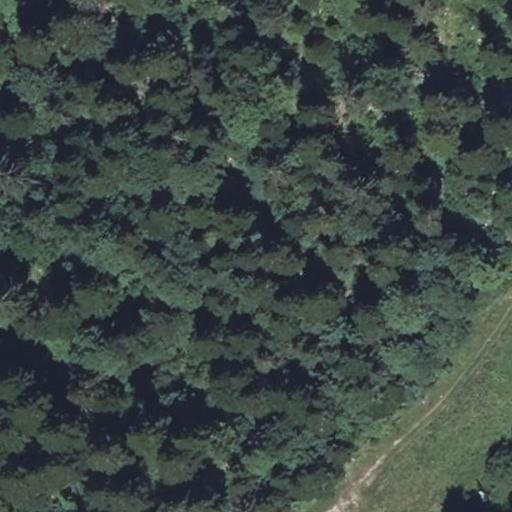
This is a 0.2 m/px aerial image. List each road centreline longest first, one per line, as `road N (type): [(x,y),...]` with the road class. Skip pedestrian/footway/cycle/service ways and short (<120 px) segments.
road 1 (track): [(335,511),(441,405),(511,310)]
road 2 (track): [(511,501),(481,511),(389,511)]
